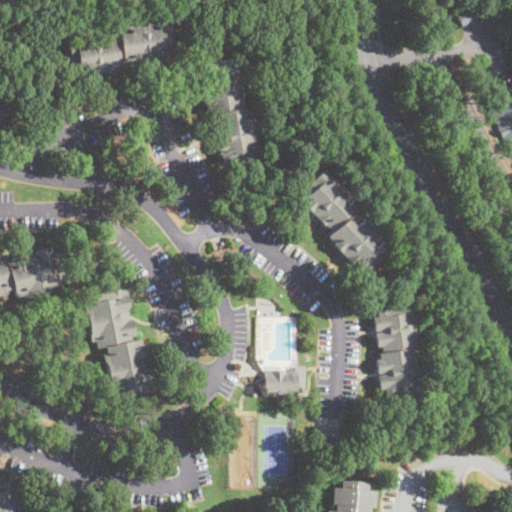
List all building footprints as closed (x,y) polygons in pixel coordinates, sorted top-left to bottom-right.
[(480,17),(462,26),(456,13),(474,5),(480,17)] [(167,20),(171,56),(121,62),(122,69),(71,75),(67,40),(78,39),(78,36),(106,33),(106,35),(116,34),(115,27),(127,25),(126,24),(154,21),(154,22),(167,20)] [(233,57),(235,69),(236,69),(241,97),(240,98),(241,108),(248,107),(250,118),(252,117),(256,146),(253,146),(255,158),(221,163),(220,153),(217,153),(212,123),(213,123),(211,113),(206,114),(204,105),(202,105),(198,75),(199,74),(198,63),(233,57)] [(511,91),(511,149),(510,144),(507,146),(492,117),(495,116),(489,104),(511,91)] [(0,117),(8,114),(0,96),(0,117)] [(351,211),(359,219),(361,218),(380,238),(378,239),(386,248),(361,273),(326,237),(331,232),(325,225),(324,225),(295,195),(320,170),(355,206),(351,211)] [(50,245),(51,248),(56,247),(66,283),(58,285),(59,290),(23,300),(22,296),(14,298),(12,289),(5,291),(6,295),(0,296),(0,254),(3,254),(5,262),(10,261),(8,257),(25,252),(25,256),(34,253),(33,249),(50,245)] [(123,290),(124,294),(127,293),(130,310),(127,311),(128,320),(132,319),(134,336),(129,337),(130,340),(141,338),(142,344),(145,343),(148,361),(145,361),(148,375),(152,375),(153,384),(148,385),(149,392),(115,397),(113,390),(107,391),(101,354),(107,353),(105,346),(95,348),(94,341),(88,342),(82,304),(87,304),(85,296),(123,290)] [(407,306),(412,348),(410,348),(415,391),(383,395),(382,389),(377,389),(375,375),(380,375),(379,373),(376,373),(374,359),(378,359),(377,353),(381,352),(380,346),(375,346),(373,332),(377,332),(377,330),(373,330),(371,317),(375,316),(374,310),(407,306)] [(305,387),(305,392),(263,392),(263,376),(263,373),(263,371),(269,371),(269,369),(285,369),(285,371),(290,371),(290,366),(306,366),(305,387)] [(326,444),(326,452),(319,452),(319,455),(311,455),(312,443),(326,444)] [(367,482),(366,490),(374,491),(372,508),(368,507),(367,511),(325,511),(326,511),(334,511),(335,504),(331,504),(333,487),(340,488),(341,480),(367,482)] [(0,511),(0,491),(7,492),(6,496),(9,497),(9,493),(23,494),(23,499),(29,499),(27,511),(0,511)]
